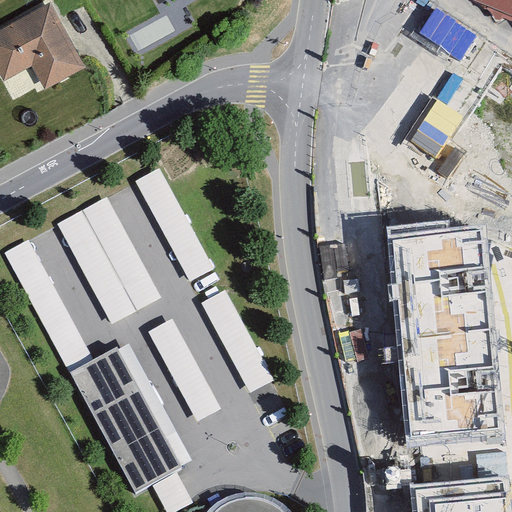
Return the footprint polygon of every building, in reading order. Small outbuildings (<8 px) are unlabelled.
[(50,5),(0,32),(0,75),(4,82),(32,67),(45,90),(85,67),(50,5)] [(437,10),(421,35),(463,61),(479,36),(437,10)] [(438,157),(465,116),(438,99),(412,141),(438,157)] [(159,169),(137,181),(190,279),(213,267),(159,169)] [(107,198),(58,224),(112,323),(160,297),(107,198)] [(390,237),(404,439),(498,432),(484,230),(390,237)] [(5,253),(136,494),(183,469),(119,351),(96,364),(29,240),(5,253)] [(227,291),(204,303),(251,391),(274,379),(227,291)] [(173,320),(150,332),(197,419),(219,408),(173,320)] [(158,488),(168,511),(174,511),(193,504),(181,477),(158,488)] [(411,488),(412,511),(509,511),(507,480),(411,488)] [(291,511),(290,509),(274,497),(256,492),(232,494),(212,506),(206,511),(291,511)]
